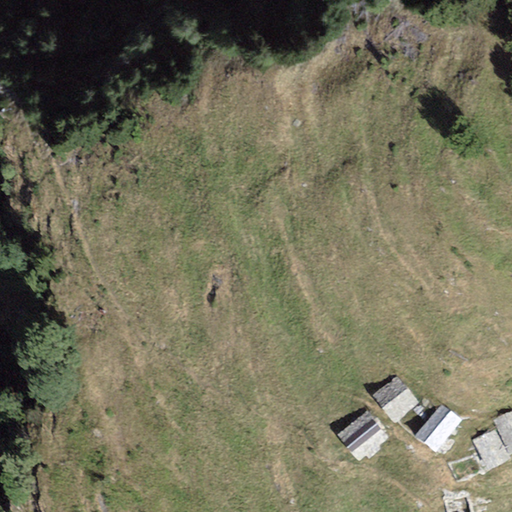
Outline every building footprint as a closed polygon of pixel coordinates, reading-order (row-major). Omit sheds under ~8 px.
[(396,382),(375,401),(394,422),(415,403),(396,382)] [(457,421),(441,409),(418,440),(434,453),(457,421)] [(511,415),(495,422),(508,455),(511,453),(511,415)] [(364,417),(341,438),(360,459),(383,438),(364,417)] [(493,433),(472,442),(486,472),(507,463),(493,433)]
